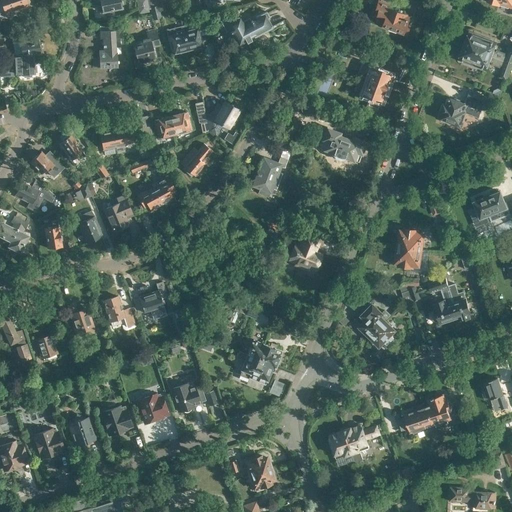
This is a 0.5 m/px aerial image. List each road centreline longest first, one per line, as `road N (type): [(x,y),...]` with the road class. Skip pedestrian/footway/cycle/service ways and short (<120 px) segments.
road 1 (unclassified): [(0,275),(140,256),(167,239),(228,172),(294,55)]
road 2 (unclassified): [(0,507),(288,417)]
road 3 (unclassified): [(52,108),(294,55)]
road 4 (unclassified): [(511,337),(371,386),(309,370)]
road 5 (residential): [(309,370),(369,194)]
road 6 (residential): [(391,145),(449,0)]
